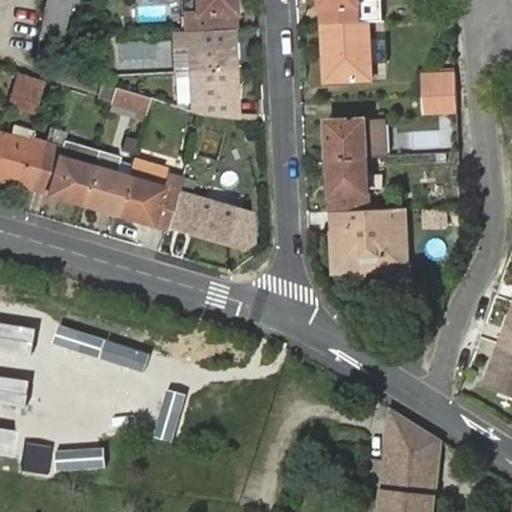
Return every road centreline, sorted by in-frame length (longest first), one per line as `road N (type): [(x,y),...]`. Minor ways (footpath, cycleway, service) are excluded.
road 1 (residential): [(434,404),(450,332),(490,248),(478,55),(494,18)]
road 2 (residential): [(278,0),(291,288),(284,313)]
road 3 (residential): [(0,229),(284,313)]
road 4 (residential): [(284,313),(434,404)]
